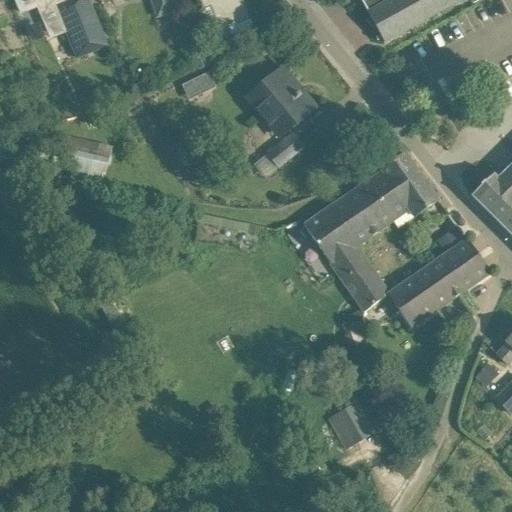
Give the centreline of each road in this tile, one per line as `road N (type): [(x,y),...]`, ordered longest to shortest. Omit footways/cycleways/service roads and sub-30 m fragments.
road 1 (residential): [(509,264),(300,0)]
road 2 (unclassified): [(401,511),(438,445),(509,264)]
road 3 (unknown): [(511,19),(462,51),(454,69),(493,133)]
